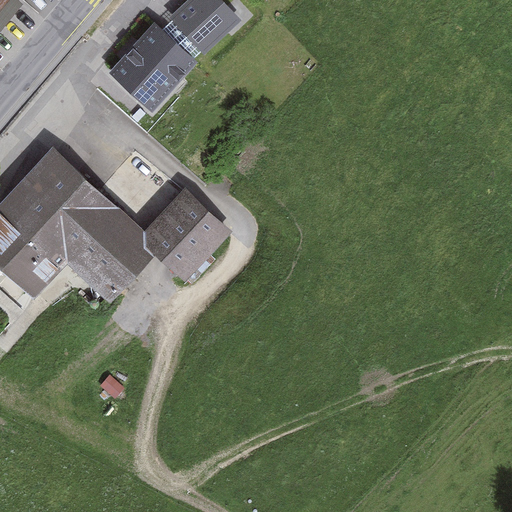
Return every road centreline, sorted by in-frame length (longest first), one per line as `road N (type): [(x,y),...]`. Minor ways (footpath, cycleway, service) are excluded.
road 1 (track): [(199,189),(237,222),(241,244),(217,279),(172,318),(144,436),(143,456),(157,478),(187,484),(233,453),(330,412),(454,364),(511,354)]
road 2 (secondary): [(0,101),(86,0)]
